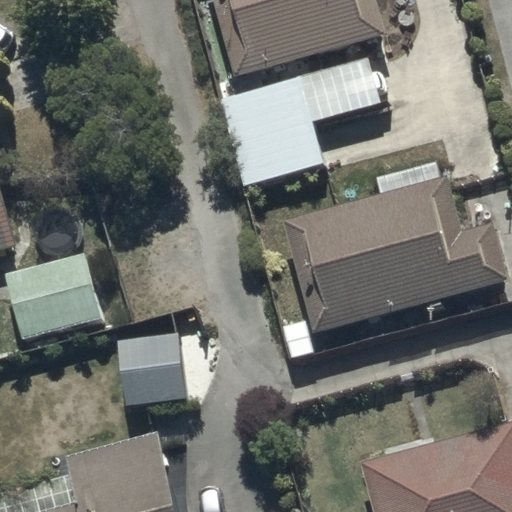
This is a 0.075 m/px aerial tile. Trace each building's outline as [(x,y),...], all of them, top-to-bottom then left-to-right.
[(383,0),(216,0),(236,74),(392,32),(383,0)] [(377,54),(222,99),(246,189),(328,168),(315,122),(390,102),(377,54)] [(449,173),(287,220),(317,331),(510,278),(495,224),(465,232),(449,173)] [(0,246),(16,242),(0,182),(0,246)] [(0,360),(109,327),(87,255),(0,281),(0,360)] [(511,511),(511,423),(367,462),(377,511),(511,511)] [(0,511),(179,511),(159,431),(69,453),(75,477),(0,495),(0,511)]
